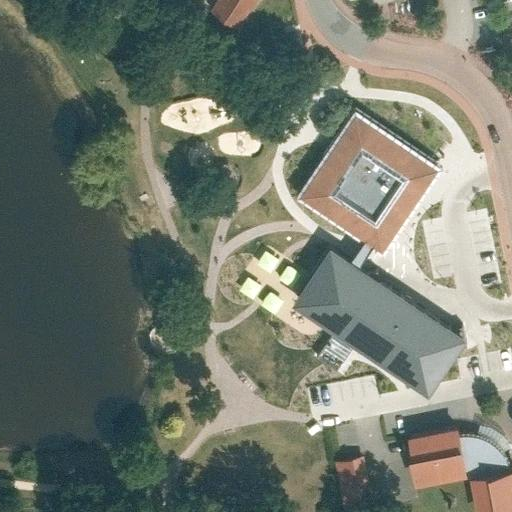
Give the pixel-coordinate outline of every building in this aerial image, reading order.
[(255,0),(213,0),(210,5),(238,24),(255,0)] [(442,157),(351,97),(292,185),(383,246),(442,157)] [(298,296),(428,387),(466,332),(336,239),(298,296)] [(483,420),(409,432),(418,480),(464,471),(472,476),(479,511),(511,511),(511,446),(511,443),(502,430),(493,425),(483,420)] [(370,452),(335,459),(343,496),(379,491),(370,452)]
